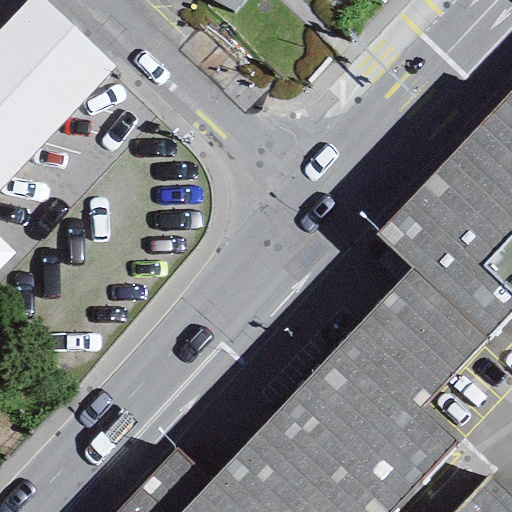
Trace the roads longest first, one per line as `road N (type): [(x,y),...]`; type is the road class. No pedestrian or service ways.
road 1 (secondary): [(40,511),(313,213)]
road 2 (residential): [(86,0),(313,213)]
road 3 (secondary): [(313,213),(511,8)]
road 4 (unknown): [(143,53),(0,229)]
